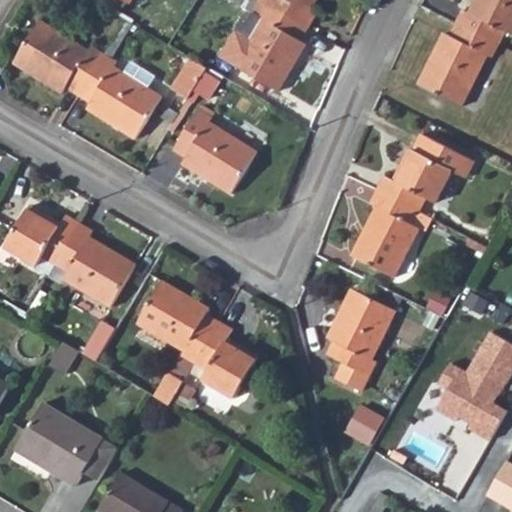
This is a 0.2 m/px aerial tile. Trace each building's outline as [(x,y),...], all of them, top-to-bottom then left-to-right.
[(307,24),(265,0),(229,60),(278,88),(307,38),(301,34),(307,24)] [(265,0),(307,24),(315,10),(309,6),(312,0),(265,0)] [(459,24),(500,44),(509,28),(511,28),(511,0),(479,0),(474,9),(467,7),(459,24)] [(71,88),(82,94),(107,51),(96,45),(91,52),(41,22),(16,63),(68,93),(71,88)] [(491,59),(500,44),(459,24),(453,36),(445,33),(418,83),(461,106),(488,57),(491,59)] [(107,51),(82,94),(98,103),(94,109),(144,138),(169,96),(119,67),(123,60),(107,51)] [(208,67),(194,59),(179,83),(193,91),(208,67)] [(218,117),(202,108),(179,150),(193,157),(190,162),(242,192),(265,151),(215,124),(218,117)] [(383,178),(375,193),(427,219),(454,170),(466,177),(473,164),(422,136),(413,152),(410,150),(392,182),(383,178)] [(427,219),(375,193),(369,205),(378,210),(353,257),(395,278),(427,219)] [(56,264),(80,225),(70,219),(65,225),(34,207),(10,248),(40,268),(47,258),(56,264)] [(96,234),(80,225),(56,264),(74,275),(69,283),(118,312),(142,270),(92,240),(96,234)] [(202,357),(225,317),(212,310),(215,302),(171,277),(148,317),(192,343),(189,350),(202,357)] [(371,358),(397,308),(353,286),(327,333),(335,338),(329,352),(344,362),(336,378),(364,391),(378,361),(371,358)] [(238,324),(225,317),(202,357),(215,365),(207,380),(240,399),(265,356),(232,337),(238,324)] [(100,360),(114,326),(99,320),(85,353),(100,360)] [(436,409),(493,440),(509,410),(496,403),(511,374),(511,343),(490,331),(469,371),(452,362),(440,382),(449,387),(436,409)] [(64,340),(50,364),(66,374),(80,350),(64,340)] [(0,407),(12,386),(0,378),(0,407)] [(79,488),(106,440),(44,403),(17,452),(79,488)] [(185,511),(188,508),(127,472),(106,509),(111,511),(185,511)]
